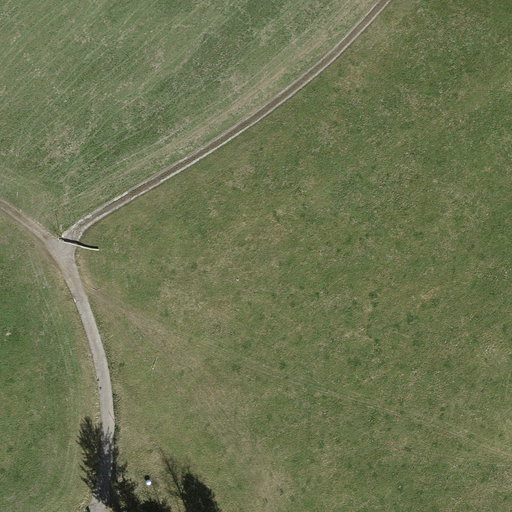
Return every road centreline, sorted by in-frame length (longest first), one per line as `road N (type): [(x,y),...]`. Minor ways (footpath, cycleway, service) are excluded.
road 1 (track): [(65,242),(259,117),(387,0)]
road 2 (track): [(0,196),(65,242),(96,317),(112,395),(108,479),(91,511)]
